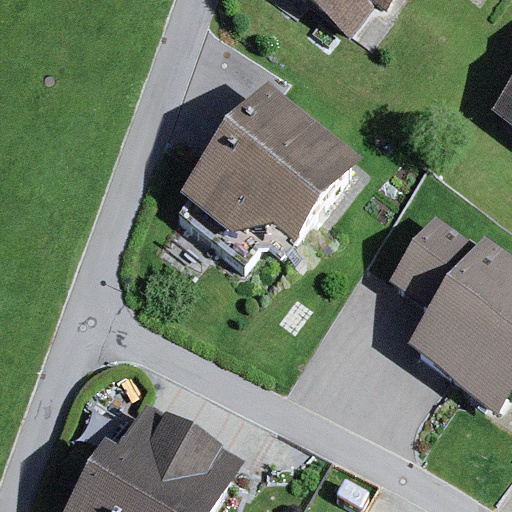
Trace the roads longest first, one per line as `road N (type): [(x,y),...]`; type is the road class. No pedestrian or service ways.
road 1 (residential): [(85,320),(459,511)]
road 2 (residential): [(85,320),(203,0)]
road 3 (residential): [(16,511),(85,320)]
